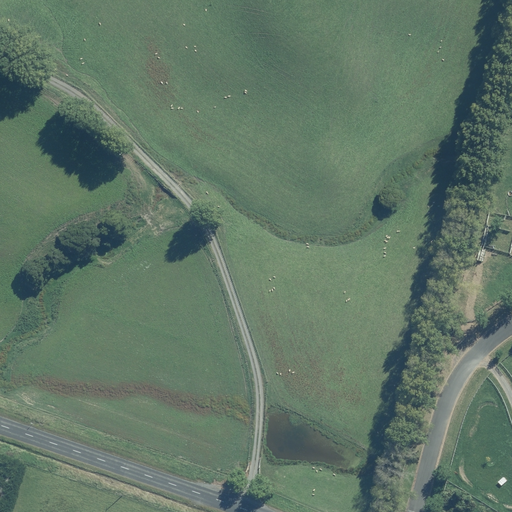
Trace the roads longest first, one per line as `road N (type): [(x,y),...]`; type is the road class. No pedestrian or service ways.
road 1 (unclassified): [(249,511),(0,425)]
road 2 (residential): [(414,511),(459,366),(511,321)]
